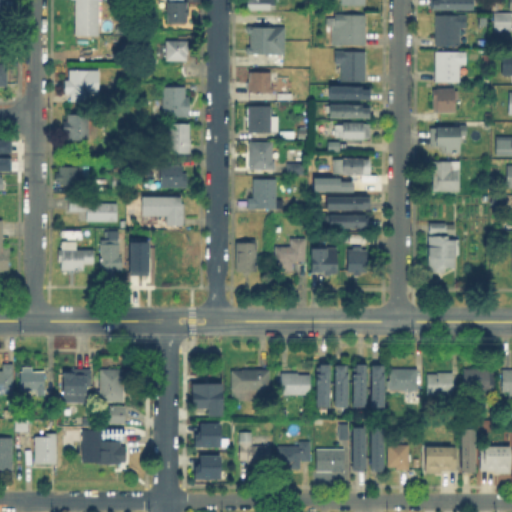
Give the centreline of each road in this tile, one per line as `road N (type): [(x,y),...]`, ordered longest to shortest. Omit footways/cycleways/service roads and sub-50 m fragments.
road 1 (residential): [(511,500),(165,501)]
road 2 (residential): [(398,321),(400,0)]
road 3 (residential): [(33,321),(34,0)]
road 4 (residential): [(215,320),(217,0)]
road 5 (residential): [(164,511),(166,321)]
road 6 (residential): [(165,501),(0,501)]
